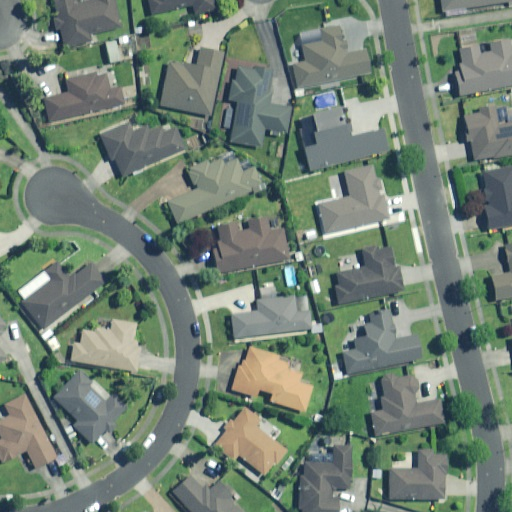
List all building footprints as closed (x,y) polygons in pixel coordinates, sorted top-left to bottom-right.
[(121,28),(115,0),(95,0),(75,4),(74,0),(53,0),(57,17),(51,19),(53,30),(60,29),(64,48),(91,42),(89,34),(121,28)] [(147,0),(151,14),(193,5),(195,14),(216,9),(213,0),(147,0)] [(511,0),(440,0),(443,12),(511,1),(511,0)] [(346,53),(341,26),(320,30),(322,42),(302,45),(305,62),(292,64),(296,88),(321,83),(322,91),(340,88),(338,79),(370,74),(366,49),(346,53)] [(151,34),(137,36),(140,53),(154,51),(151,34)] [(123,60),(118,40),(106,43),(110,63),(123,60)] [(511,54),(509,40),(490,44),(492,52),(480,54),(478,46),(460,50),(464,71),(455,73),(460,96),(511,85),(511,54)] [(224,53),(200,48),(197,67),(170,61),(161,106),(211,116),(224,53)] [(271,93),(268,92),(271,71),(252,67),(251,70),(237,68),(234,82),(231,82),(228,100),(237,102),(230,143),(262,148),(265,130),(285,133),(290,108),(270,105),(271,93)] [(97,76),(96,73),(65,80),(68,93),(44,99),(49,123),(124,106),(120,88),(110,90),(106,74),(97,76)] [(347,138),(340,109),(313,116),(317,132),(314,133),(317,146),(305,150),(310,171),(388,151),(383,129),(347,138)] [(465,114),(467,129),(463,130),(466,144),(470,143),(473,161),(511,154),(511,122),(498,125),(496,109),(465,114)] [(133,133),(129,123),(100,135),(111,162),(115,161),(122,178),(188,152),(178,127),(164,133),(159,122),(133,133)] [(243,173),(237,160),(224,165),(220,156),(187,170),(195,190),(167,201),(177,224),(239,198),(238,195),(262,184),(255,168),(243,173)] [(376,180),(372,166),(344,172),(350,197),(318,204),(324,234),(389,219),(380,179),(376,180)] [(511,167),(481,173),(487,205),(484,205),(488,231),(511,226),(511,167)] [(270,231),(268,218),(249,221),(250,230),(239,231),(238,224),(217,227),(220,249),(213,250),(216,273),(289,262),(285,229),(270,231)] [(511,244),(504,246),(509,273),(491,277),(495,300),(511,297),(511,244)] [(394,268),(390,246),(361,251),(364,268),(336,273),(339,285),(335,286),(338,304),(403,291),(399,267),(394,268)] [(106,282),(91,264),(70,280),(57,263),(44,273),(50,281),(22,303),(44,331),(106,282)] [(301,312),(299,296),(256,301),(258,312),(231,315),(234,339),(312,330),(309,311),(301,312)] [(395,324),(391,325),(389,311),(371,315),(372,323),(364,325),(366,337),(354,340),(356,349),(343,352),(347,374),(420,359),(415,336),(394,340),(393,334),(396,334),(395,324)] [(79,344),(73,343),(71,361),(137,370),(139,347),(136,347),(137,340),(133,339),(135,323),(94,318),(93,332),(81,330),(79,344)] [(55,337),(47,342),(53,353),(61,347),(55,337)] [(241,360),(239,368),(237,367),(230,392),(255,399),(257,392),(271,395),(269,403),(306,413),(313,388),(299,384),(302,373),(290,369),(291,364),(278,361),(280,354),(248,346),(244,361),(241,360)] [(110,398),(80,369),(53,398),(77,420),(72,426),(92,444),(105,430),(108,433),(132,408),(115,392),(110,398)] [(380,377),(381,382),(384,398),(379,399),(381,411),(371,413),(375,436),(444,424),(440,400),(416,404),(414,394),(419,393),(416,376),(403,378),(402,374),(380,377)] [(57,459),(27,395),(4,406),(9,416),(0,420),(0,437),(1,440),(0,440),(0,461),(1,463),(26,451),(35,469),(57,459)] [(260,420),(243,407),(214,446),(233,460),(237,455),(265,476),(285,450),(255,427),(260,420)] [(338,511),(340,491),(351,491),(354,447),(333,446),(332,464),(304,463),(303,476),(300,476),(298,511),(301,511),(338,511)] [(445,453),(417,452),(417,470),(390,469),(389,499),(444,501),(445,453)] [(204,493),(189,477),(172,492),(190,511),(240,511),(229,499),(232,496),(218,480),(204,493)]
